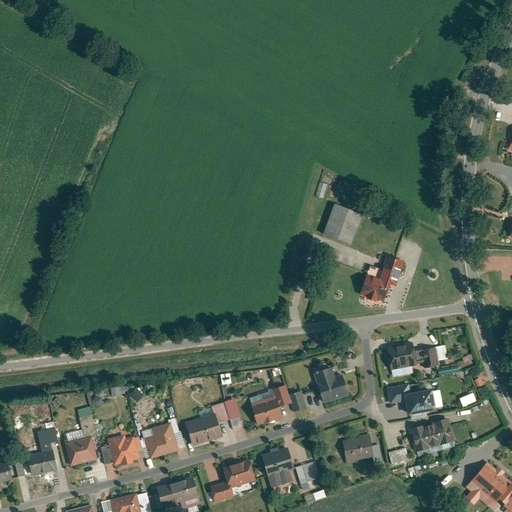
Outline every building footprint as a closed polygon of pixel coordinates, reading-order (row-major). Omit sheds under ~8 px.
[(315,195),(324,197),(329,184),(319,181),(315,195)] [(323,233),(351,244),(362,212),(335,202),(323,233)] [(369,264),(361,293),(367,295),(366,297),(376,300),(377,297),(384,299),(390,283),(397,285),(404,259),(387,254),(383,268),(369,264)] [(386,346),(391,369),(417,364),(417,362),(424,361),(425,367),(439,364),(438,359),(449,356),(446,343),(415,349),(413,341),(386,346)] [(332,366),(315,371),(325,402),(349,395),(342,373),(335,375),(332,366)] [(484,384),(481,376),(474,378),(477,387),(484,384)] [(215,413),(185,421),(192,445),(224,436),(220,421),(241,415),(229,377),(220,379),(226,401),(212,405),(215,413)] [(275,395),(250,403),(256,424),(282,416),(279,405),(291,402),(285,383),(272,388),(275,395)] [(410,383),(387,388),(390,404),(406,401),(408,414),(443,407),(440,388),(432,390),(432,387),(411,391),(410,383)] [(112,387),(113,396),(121,395),(119,386),(112,387)] [(308,408),(302,389),(290,393),(296,412),(308,408)] [(473,391),(459,398),(463,407),(477,401),(473,391)] [(59,397),(53,402),(56,407),(63,402),(59,397)] [(68,441),(65,442),(70,465),(103,456),(92,413),(79,416),(83,428),(66,432),(68,441)] [(448,417),(410,427),(416,451),(418,450),(420,456),(454,446),(452,441),(454,440),(448,417)] [(147,445),(143,446),(146,457),(151,456),(151,458),(180,450),(180,447),(186,446),(182,430),(179,430),(176,420),(143,429),(147,445)] [(36,424),(38,431),(55,427),(54,421),(36,424)] [(360,436),(344,439),(348,463),(357,462),(356,459),(373,456),(374,463),(383,462),(379,443),(372,444),(370,432),(359,434),(360,436)] [(126,433),(107,438),(114,464),(121,462),(122,465),(133,462),(133,460),(140,458),(139,456),(144,455),(139,436),(134,437),(134,435),(127,437),(126,433)] [(26,454),(32,475),(58,468),(52,448),(41,451),(39,446),(30,449),(31,453),(26,454)] [(271,451),(261,454),(272,487),(293,480),(290,469),(293,468),(286,446),(279,448),(278,446),(270,448),(271,451)] [(406,446),(389,451),(392,464),(410,459),(406,446)] [(19,476),(26,474),(21,455),(13,457),(19,476)] [(226,480),(211,485),(215,502),(235,496),(232,486),(256,479),(250,458),(222,466),(226,480)] [(0,481),(13,478),(9,459),(0,461),(0,481)] [(311,461),(296,466),(304,489),(319,484),(311,461)] [(496,468),(488,461),(467,485),(473,490),(467,498),(474,504),(480,497),(491,507),(498,499),(511,511),(511,480),(504,474),(505,472),(498,465),(496,468)] [(193,475),(157,485),(164,511),(167,511),(201,502),(193,475)] [(305,495),(308,503),(327,496),(324,488),(305,495)] [(137,492),(101,501),(103,511),(152,511),(148,491),(137,494),(137,492)] [(94,511),(92,503),(66,510),(66,511),(94,511)]
